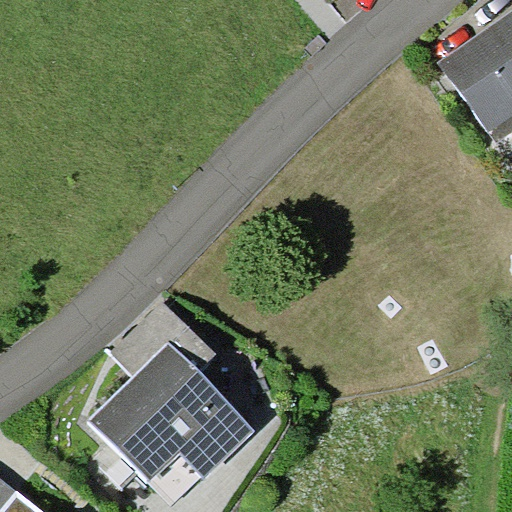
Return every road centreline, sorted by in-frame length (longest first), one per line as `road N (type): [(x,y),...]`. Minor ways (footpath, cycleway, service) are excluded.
road 1 (residential): [(0,399),(64,362),(370,55),(440,0)]
road 2 (track): [(490,511),(497,384)]
